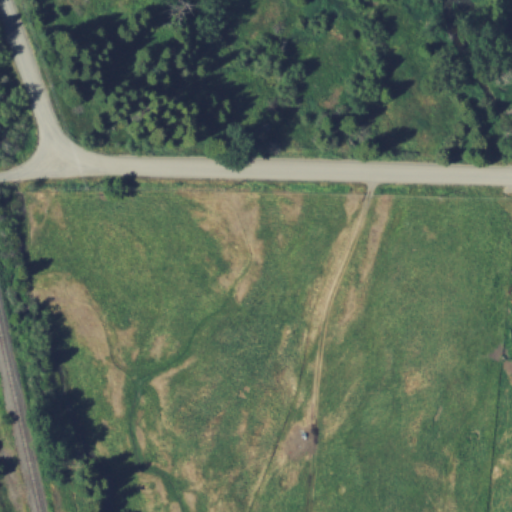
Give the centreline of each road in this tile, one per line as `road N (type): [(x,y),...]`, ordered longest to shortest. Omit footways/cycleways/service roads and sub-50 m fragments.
road 1 (residential): [(511,175),(57,164)]
road 2 (residential): [(57,164),(3,0)]
